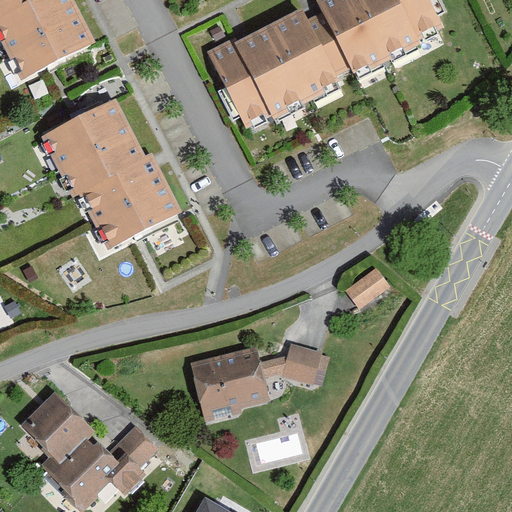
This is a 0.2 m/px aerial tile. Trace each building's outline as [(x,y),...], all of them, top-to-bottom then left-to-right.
[(0,0),(0,36),(21,80),(92,45),(70,0),(0,0)] [(303,4),(209,52),(248,127),(341,79),(338,73),(352,65),(356,73),(444,27),(430,0),(317,0),(319,3),(306,9),(303,4)] [(150,151),(143,154),(116,97),(47,129),(78,194),(85,191),(111,247),(180,215),(150,151)] [(377,267),(347,289),(360,307),(390,285),(377,267)] [(291,342),(288,356),(283,374),(315,382),(318,368),(327,370),(330,356),(322,353),(323,351),(291,342)] [(259,345),(192,360),(205,419),(242,411),(241,406),(271,399),(266,376),(262,360),(259,345)] [(288,356),(262,360),(266,376),(283,374),(288,356)] [(95,426),(55,388),(23,422),(45,444),(41,448),(49,456),(58,464),(88,434),(95,426)] [(112,478),(127,492),(147,471),(141,466),(159,447),(135,424),(111,448),(121,458),(107,473),(112,478)] [(94,440),(88,434),(58,464),(49,456),(42,464),(64,486),(61,488),(83,510),(99,495),(99,491),(109,482),(112,478),(107,473),(121,458),(111,448),(99,436),(94,440)] [(236,511),(205,494),(194,511),(236,511)]
